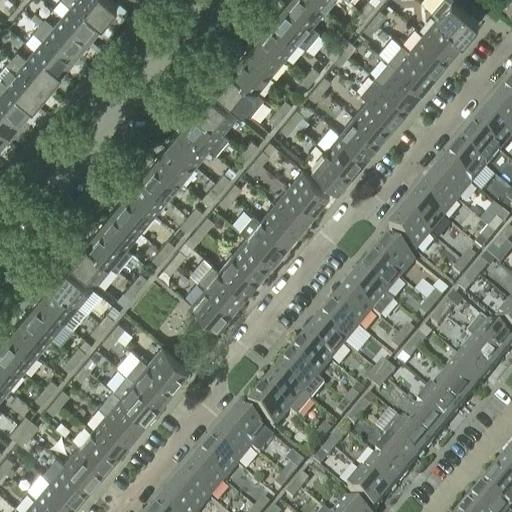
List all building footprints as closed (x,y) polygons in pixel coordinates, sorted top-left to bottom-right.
[(102,22),(75,0),(62,0),(70,6),(61,16),(88,38),(102,22)] [(116,5),(115,3),(111,0),(75,0),(102,22),(116,5)] [(325,9),(314,0),(287,0),(284,3),(311,25),(325,9)] [(332,0),(314,0),(325,9),(332,0)] [(366,15),(374,5),(367,0),(360,9),(366,15)] [(477,22),(452,1),(452,0),(437,0),(428,11),(436,17),(463,40),(477,22)] [(311,25),(284,3),(271,19),(298,42),(311,25)] [(358,25),(366,15),(360,9),(351,19),(358,25)] [(378,24),(386,15),(379,9),(371,19),(378,24)] [(88,38),(61,16),(53,26),(44,18),(38,25),(74,55),(88,38)] [(449,56),(463,40),(436,17),(422,34),(449,56)] [(298,42),(271,19),(257,36),(284,58),(298,42)] [(369,34),(378,24),(371,19),(363,29),(369,34)] [(74,55),(38,25),(33,32),(42,39),(34,49),(60,72),(74,55)] [(449,56),(422,34),(409,50),(435,72),(449,56)] [(341,50),(349,41),(342,35),(334,45),(341,50)] [(284,58),(257,36),(243,53),(270,76),(284,58)] [(348,56),(355,46),(349,41),(341,50),(348,56)] [(333,60),(341,50),(334,45),(326,54),(333,60)] [(46,88),(60,72),(34,49),(25,59),(16,51),(10,58),(46,88)] [(339,65),(348,56),(341,50),(333,60),(339,65)] [(435,72),(409,50),(394,67),(421,90),(435,72)] [(270,76),(243,53),(229,70),(256,92),(270,76)] [(0,70),(0,77),(33,104),(46,88),(10,58),(0,70)] [(311,81),(319,72),(312,66),(304,76),(311,81)] [(407,106),(421,90),(394,67),(381,84),(407,106)] [(264,98),(256,92),(229,70),(214,87),(249,116),(264,98)] [(303,91),(311,81),(304,76),(296,85),(303,91)] [(322,91),(330,81),(323,76),(316,85),(322,91)] [(33,104),(0,77),(0,105),(19,121),(33,104)] [(511,83),(500,98),(511,108),(511,83)] [(393,123),(407,106),(381,84),(367,100),(393,123)] [(314,101),(322,91),(316,85),(307,95),(314,101)] [(237,115),(210,93),(195,110),(222,132),(237,115)] [(511,108),(500,98),(486,115),(511,136),(511,108)] [(283,114),(291,105),(284,99),(276,109),(283,114)] [(393,123),(367,100),(353,117),(380,139),(393,123)] [(19,121),(0,105),(0,133),(5,138),(19,121)] [(275,124),(283,114),(276,109),(268,119),(275,124)] [(295,124),(303,114),(296,109),(288,118),(295,124)] [(222,132),(195,110),(181,127),(208,149),(214,154),(228,137),(222,132)] [(511,137),(511,136),(486,115),(472,131),(499,153),(511,137)] [(366,156),(380,139),(353,117),(339,133),(366,156)] [(286,134),(295,124),(288,118),(280,128),(286,134)] [(208,149),(181,127),(168,143),(194,165),(208,149)] [(499,153),(472,131),(458,148),(485,170),(499,153)] [(352,172),(366,156),(339,133),(325,150),(352,172)] [(249,155),(257,145),(251,140),(243,149),(249,155)] [(194,165),(168,143),(154,160),(181,182),(194,165)] [(485,170),(458,148),(444,165),(471,187),(485,170)] [(241,165),(249,155),(243,149),(234,159),(241,165)] [(261,164),(269,155),(262,149),(254,159),(261,164)] [(338,190),(352,172),(325,150),(311,167),(338,190)] [(253,174),(261,164),(254,159),(246,169),(253,174)] [(181,182),(154,160),(140,176),(167,199),(181,182)] [(471,187),(444,165),(431,181),(457,203),(471,187)] [(329,192),(302,169),(288,187),(314,210),(329,192)] [(222,188),(230,178),(223,173),(215,182),(222,188)] [(167,199),(140,176),(126,193),(153,215),(167,199)] [(457,203),(431,181),(416,198),(443,220),(457,203)] [(213,198),(222,188),(215,182),(207,192),(213,198)] [(233,198),(241,188),(234,182),(226,192),(233,198)] [(314,210),(288,187),(274,204),(301,226),(314,210)] [(225,207),(233,198),(226,192),(218,202),(225,207)] [(153,215),(126,193),(112,209),(139,232),(153,215)] [(443,220),(416,198),(403,214),(429,236),(443,220)] [(287,243),(301,226),(274,204),(260,220),(287,243)] [(194,221),(202,212),(195,206),(187,216),(194,221)] [(139,232),(112,209),(98,226),(125,249),(139,232)] [(495,235),(509,218),(502,212),(488,229),(495,235)] [(287,243),(260,220),(252,214),(239,230),(273,259),(287,243)] [(429,236),(403,214),(388,232),(415,254),(429,236)] [(186,231),(194,221),(187,216),(179,225),(186,231)] [(205,231),(213,221),(207,216),(199,225),(205,231)] [(197,241),(205,231),(199,225),(190,235),(197,241)] [(125,249),(98,226),(84,243),(111,265),(125,249)] [(487,245),(495,235),(488,229),(480,239),(487,245)] [(506,244),(511,237),(511,233),(507,229),(499,239),(506,244)] [(273,259),(239,230),(246,237),(232,254),(259,276),(273,259)] [(166,254),(174,245),(167,239),(159,249),(166,254)] [(498,254),(506,244),(499,239),(491,248),(498,254)] [(414,263),(387,240),(372,258),(399,280),(414,263)] [(111,265),(84,243),(70,260),(97,283),(111,265)] [(158,264),(166,254),(159,249),(151,259),(158,264)] [(178,264),(186,254),(179,249),(171,258),(178,264)] [(467,268),(475,258),(468,253),(460,262),(467,268)] [(259,276),(232,254),(218,270),(245,292),(259,276)] [(169,274),(178,264),(171,258),(163,268),(169,274)] [(399,280),(372,258),(359,274),(385,297),(399,280)] [(459,278),(467,268),(460,262),(452,272),(459,278)] [(478,277),(486,268),(479,262),(472,272),(478,277)] [(245,292),(218,270),(211,264),(197,280),(204,286),(232,309),(245,292)] [(92,288),(65,266),(51,283),(78,305),(92,288)] [(139,287),(146,278),(140,272),(132,282),(139,287)] [(470,287),(478,277),(472,272),(463,282),(470,287)] [(385,297),(359,274),(345,291),(372,313),(385,297)] [(130,297),(139,287),(132,282),(124,292),(130,297)] [(78,305),(51,283),(37,299),(64,322),(78,305)] [(232,309),(204,286),(190,304),(217,326),(232,309)] [(358,330),(372,313),(345,291),(331,308),(358,330)] [(433,308),(441,299),(434,293),(426,303),(433,308)] [(64,322),(37,299),(23,316),(50,339),(64,322)] [(425,318),(433,308),(426,303),(418,312),(425,318)] [(445,318),(453,308),(446,303),(438,312),(445,318)] [(511,305),(509,303),(495,321),(511,335),(511,305)] [(344,347),(358,330),(331,308),(317,324),(344,347)] [(436,328),(445,318),(438,312),(430,322),(436,328)] [(105,328),(113,318),(106,313),(98,322),(105,328)] [(50,339),(23,316),(9,333),(36,355),(50,339)] [(97,338),(105,328),(98,322),(90,332),(97,338)] [(116,338),(124,328),(117,322),(109,332),(116,338)] [(498,363),(511,346),(511,344),(486,323),(471,341),(498,363)] [(344,347),(317,324),(303,341),(330,363),(344,347)] [(405,342),(413,332),(407,326),(399,336),(405,342)] [(108,347),(116,338),(109,332),(101,342),(108,347)] [(36,355),(9,333),(0,343),(0,352),(22,372),(36,355)] [(397,351),(405,342),(399,336),(391,346),(397,351)] [(417,351),(425,342),(418,336),(410,345),(417,351)] [(330,363),(303,341),(289,358),(316,380),(330,363)] [(498,363),(471,341),(458,357),(484,380),(498,363)] [(409,361),(417,351),(410,345),(402,355),(409,361)] [(77,361),(85,352),(78,346),(70,356),(77,361)] [(174,386),(188,368),(162,346),(147,363),(174,386)] [(22,372),(0,352),(0,380),(9,388),(22,372)] [(69,371),(77,361),(70,356),(62,365),(69,371)] [(89,371),(97,361),(90,356),(82,365),(89,371)] [(174,386),(147,363),(139,357),(126,374),(133,380),(160,403),(174,386)] [(484,380),(458,357),(444,374),(470,396),(484,380)] [(324,386),(316,380),(289,358),(276,374),(310,402),(324,386)] [(380,377),(388,367),(381,362),(373,371),(380,377)] [(81,381),(89,371),(82,365),(74,375),(81,381)] [(387,382),(395,373),(388,367),(380,377),(387,382)] [(372,386),(380,377),(373,371),(365,381),(372,386)] [(310,402),(276,374),(261,391),(288,413),(296,419),(310,402)] [(470,396),(444,374),(430,390),(457,413),(470,396)] [(378,392),(387,382),(380,377),(372,386),(378,392)] [(49,394),(57,385),(51,379),(43,389),(49,394)] [(0,398),(9,388),(0,380),(0,398)] [(160,403),(133,380),(119,396),(146,419),(160,403)] [(41,404),(49,394),(43,389),(35,398),(41,404)] [(61,404),(69,394),(62,389),(54,398),(61,404)] [(457,413),(430,390),(416,407),(443,429),(457,413)] [(288,413),(261,391),(247,408),(274,430),(288,413)] [(350,408),(358,398),(351,393),(343,402),(350,408)] [(132,436),(146,419),(119,396),(105,413),(132,436)] [(53,414),(61,404),(54,398),(46,408),(53,414)] [(342,418),(350,408),(343,402),(335,412),(342,418)] [(361,417),(370,408),(363,402),(355,412),(361,417)] [(443,429),(416,407),(402,423),(429,446),(443,429)] [(266,433),(239,410),(224,428),(251,450),(266,433)] [(353,427),(361,417),(355,412),(347,421),(353,427)] [(132,436),(105,413),(92,429),(119,452),(132,436)] [(24,430),(32,420),(25,415),(17,424),(24,430)] [(30,436),(38,426),(32,420),(24,430),(30,436)] [(429,446),(402,423),(388,440),(415,463),(429,446)] [(15,440),(24,430),(17,424),(9,434),(15,440)] [(322,441),(330,431),(324,426),(316,435),(322,441)] [(251,450),(224,428),(210,444),(237,467),(251,450)] [(119,452),(92,429),(78,446),(105,469),(119,452)] [(22,445),(30,436),(24,430),(15,440),(22,445)] [(314,451),(322,441),(316,435),(307,445),(314,451)] [(334,451),(342,441),(335,435),(327,445),(334,451)] [(401,479),(415,463),(388,440),(375,457),(401,479)] [(237,467),(210,444),(196,461),(223,483),(237,467)] [(326,460),(334,451),(327,445),(319,455),(326,460)] [(91,485),(105,469),(78,446),(64,463),(91,485)] [(0,467),(5,471),(13,462),(6,456),(0,463),(0,467)] [(511,458),(508,456),(494,472),(511,487),(511,458)] [(387,496),(401,479),(375,457),(361,473),(387,496)] [(223,483),(196,461),(183,477),(210,500),(223,483)] [(76,503),(91,485),(64,463),(49,480),(76,503)] [(289,481),(297,472),(290,466),(282,476),(289,481)] [(511,505),(511,487),(494,472),(481,488),(508,511),(511,505)] [(373,511),(387,496),(361,473),(346,491),(371,511),(373,511)] [(280,491),(289,481),(282,476),(274,486),(280,491)] [(300,491),(308,482),(301,476),(293,485),(300,491)] [(199,511),(210,500),(183,477),(169,494),(189,511),(199,511)] [(53,511),(68,511),(76,503),(49,480),(36,497),(53,511)] [(292,501),(300,491),(293,485),(285,495),(292,501)] [(474,511),(506,511),(508,511),(481,488),(467,505),(474,511)] [(156,511),(189,511),(169,494),(155,511),(156,511)] [(53,511),(36,497),(22,511),(53,511)] [(257,511),(263,511),(269,505),(262,499),(254,509),(257,511)] [(360,511),(345,499),(334,511),(360,511)]
